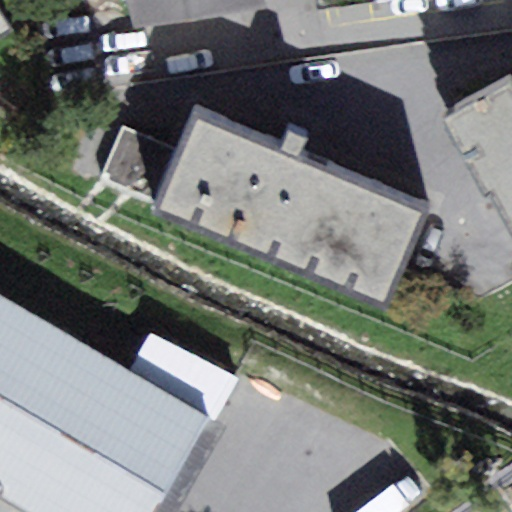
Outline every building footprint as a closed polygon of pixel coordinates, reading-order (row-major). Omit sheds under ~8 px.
[(137,0),(139,15),(260,1),(260,0),(137,0)] [(0,41),(18,32),(0,6),(0,41)] [(497,195),(511,222),(511,72),(442,111),(490,198),(497,195)] [(426,199),(197,104),(156,202),(385,297),(426,199)] [(151,511),(208,416),(0,294),(0,485),(46,511),(151,511)]
